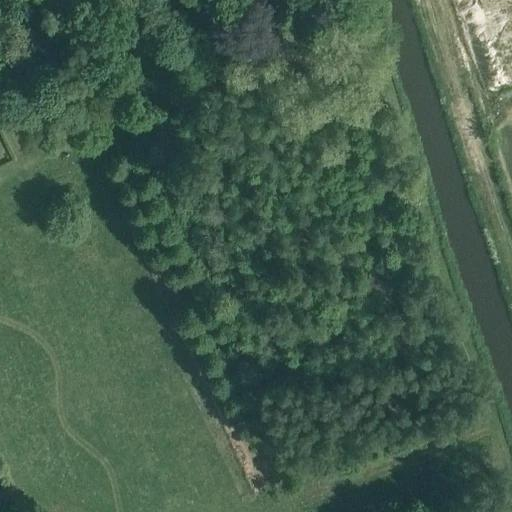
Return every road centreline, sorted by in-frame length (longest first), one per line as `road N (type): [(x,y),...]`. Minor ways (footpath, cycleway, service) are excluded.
road 1 (track): [(294,511),(277,459),(113,112),(224,76),(373,44),(511,478)]
road 2 (track): [(293,507),(495,432)]
